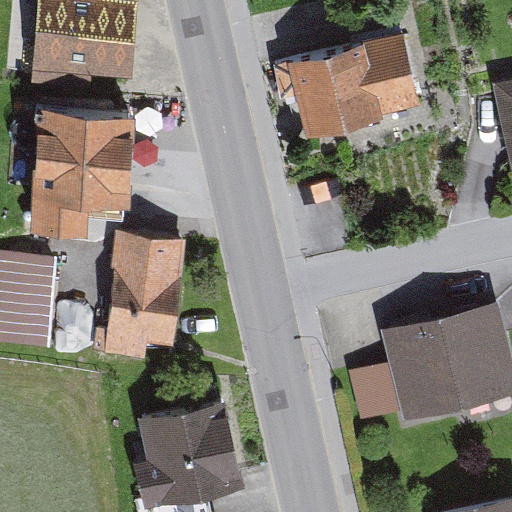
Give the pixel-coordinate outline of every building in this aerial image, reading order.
[(15,0),(15,65),(39,65),(39,0),(15,0)] [(160,0),(48,0),(44,66),(155,74),(160,0)] [(419,30),(304,56),(322,134),(437,107),(419,30)] [(157,107),(47,103),(42,225),(108,228),(110,191),(153,192),(157,107)] [(20,176),(43,177),(44,120),(21,120),(20,176)] [(202,234),(120,224),(107,335),(189,344),(202,234)] [(511,294),(394,316),(413,413),(511,393),(511,294)] [(242,390),(139,414),(161,509),(264,485),(242,390)] [(511,511),(511,491),(438,511),(511,511)]
